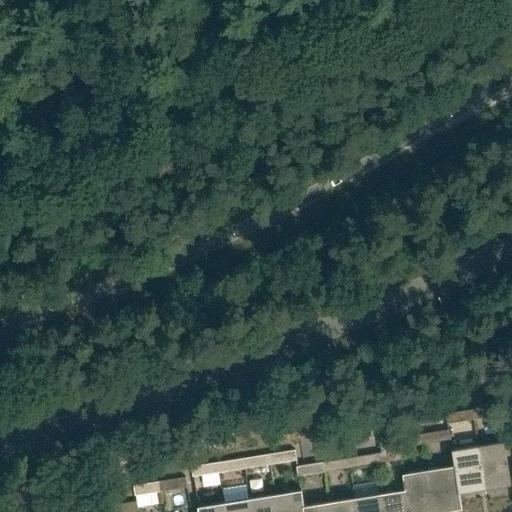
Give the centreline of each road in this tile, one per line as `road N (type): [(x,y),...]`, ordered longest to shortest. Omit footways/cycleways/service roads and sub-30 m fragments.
road 1 (tertiary): [(511,81),(275,214),(0,326)]
road 2 (tertiary): [(0,439),(337,324),(511,246)]
